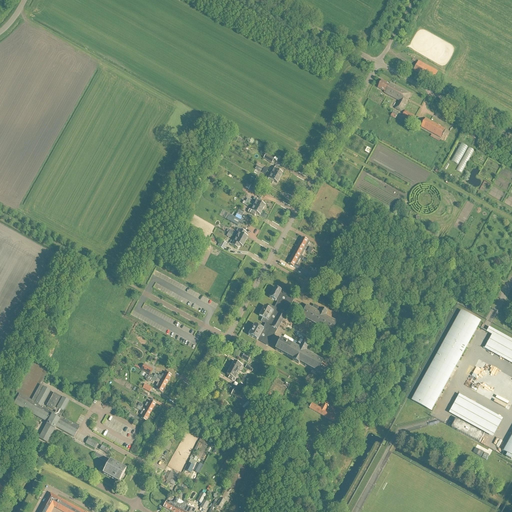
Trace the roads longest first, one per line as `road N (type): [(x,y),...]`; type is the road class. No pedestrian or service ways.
road 1 (unclassified): [(135,505),(377,63)]
road 2 (unclassified): [(4,511),(39,455),(135,505)]
road 3 (track): [(0,213),(145,294)]
road 4 (unclassified): [(377,63),(511,137)]
road 5 (track): [(264,511),(292,461),(353,406)]
road 6 (unclassified): [(377,63),(262,0)]
